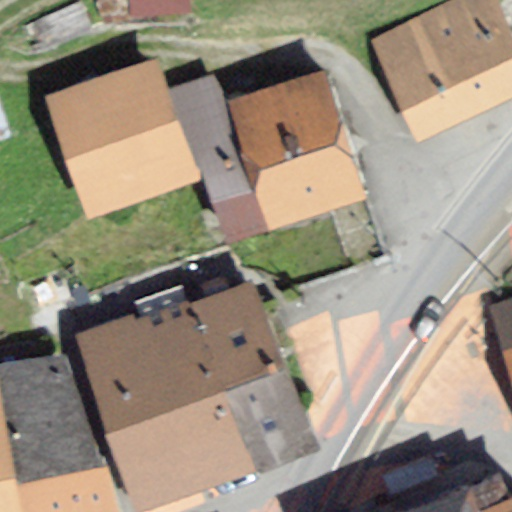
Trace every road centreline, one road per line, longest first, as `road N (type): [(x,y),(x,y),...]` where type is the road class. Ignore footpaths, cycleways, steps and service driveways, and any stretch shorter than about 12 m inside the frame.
road 1 (secondary): [(315,478),(451,255),(511,173)]
road 2 (residential): [(511,448),(411,358)]
